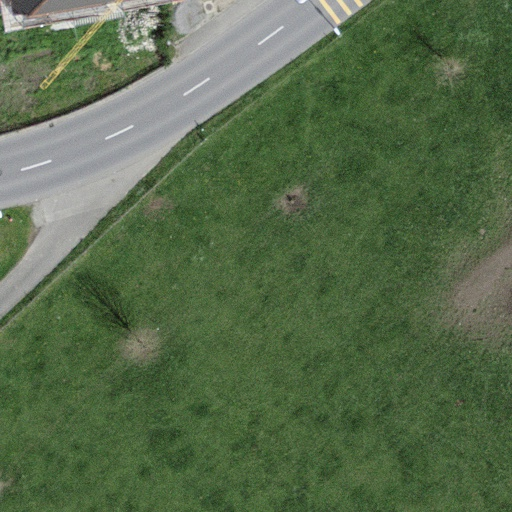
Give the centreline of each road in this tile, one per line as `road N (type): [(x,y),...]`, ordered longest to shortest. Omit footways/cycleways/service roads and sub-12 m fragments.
road 1 (tertiary): [(0,173),(108,137),(320,0)]
road 2 (track): [(0,303),(63,235),(108,137)]
